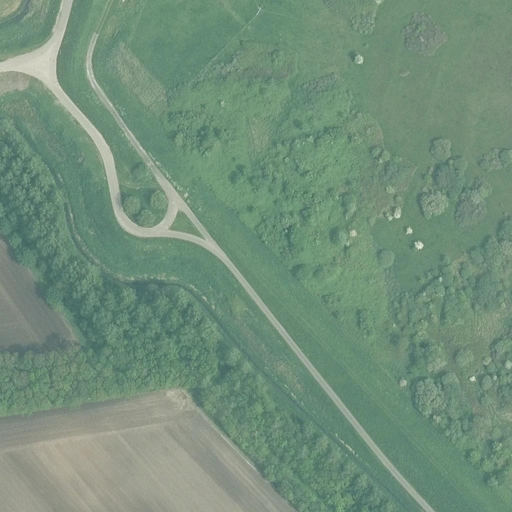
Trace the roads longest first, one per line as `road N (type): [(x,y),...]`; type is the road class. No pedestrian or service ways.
road 1 (unclassified): [(432,511),(211,244)]
road 2 (unclassified): [(174,193),(95,100),(88,46),(107,0)]
road 3 (unclassified): [(151,233),(121,215),(103,149),(45,66)]
